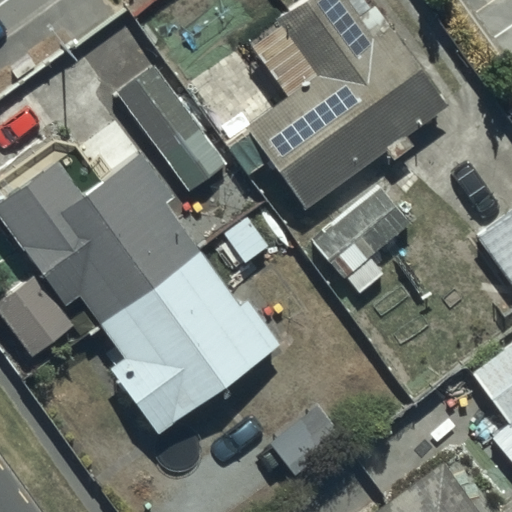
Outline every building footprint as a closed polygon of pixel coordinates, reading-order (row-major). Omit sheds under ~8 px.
[(290,96),(247,127),(306,209),(387,150),(393,159),(414,143),(408,135),(451,104),(376,1),(358,14),(347,0),(300,0),(274,19),(292,45),(266,63),(290,96)] [(511,0),(457,0),(481,32),(511,9),(511,0)] [(154,63),(118,92),(178,169),(215,141),(154,63)] [(58,157),(0,197),(0,217),(64,303),(77,294),(93,315),(80,325),(87,335),(100,326),(119,352),(104,363),(159,437),(283,344),(249,297),(238,305),(162,203),(171,196),(136,149),(82,189),(58,157)] [(413,223),(378,182),(361,195),(354,186),(340,197),(349,209),(319,234),(363,288),(391,266),(379,251),(413,223)] [(511,213),(480,238),(511,280),(511,213)] [(461,227),(427,254),(467,297),(498,268),(461,227)] [(407,313),(379,330),(411,381),(438,364),(407,313)] [(511,340),(471,370),(511,425),(511,424),(511,340)] [(477,511),(447,467),(381,511),(477,511)]
